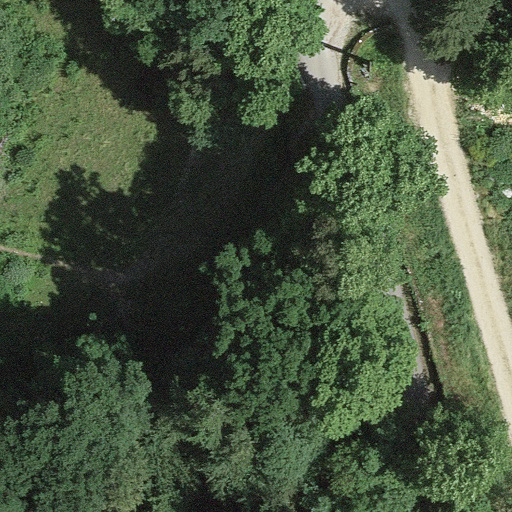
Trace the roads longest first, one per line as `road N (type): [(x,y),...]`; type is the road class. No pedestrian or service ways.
road 1 (unclassified): [(347,0),(453,511)]
road 2 (track): [(511,359),(408,0)]
